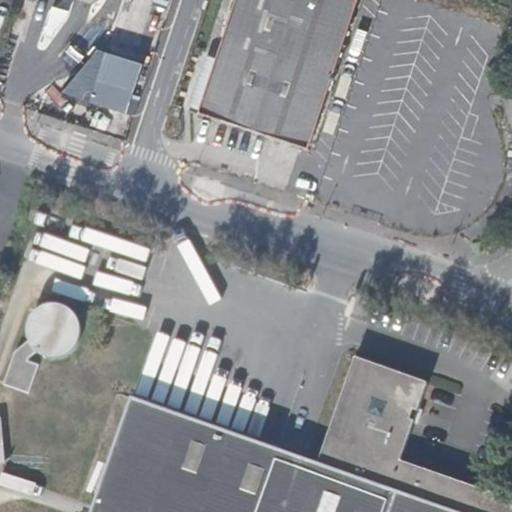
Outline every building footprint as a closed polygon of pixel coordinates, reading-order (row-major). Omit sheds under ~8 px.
[(353,0),(231,0),(213,53),(223,56),(206,110),(305,144),(309,131),(316,110),(353,0)] [(72,44),(67,51),(81,62),(86,55),(72,44)] [(96,48),(62,91),(126,112),(141,63),(96,48)] [(223,56),(213,53),(195,107),(206,110),(223,56)] [(52,86),(47,94),(61,105),(67,97),(52,86)] [(327,114),(316,110),(309,131),(320,135),(327,114)] [(11,356),(1,385),(26,394),(36,365),(25,361),(32,356),(38,360),(44,363),(50,363),(57,363),(62,361),(67,358),(71,354),(75,349),(77,343),(78,336),(77,328),(75,324),(73,320),(67,314),(63,312),(58,310),(51,309),(44,309),(37,312),(32,316),(29,319),(26,324),(23,330),(23,335),(23,341),(25,346),(11,356)] [(314,461),(128,397),(89,511),(511,511),(511,499),(397,459),(411,418),(405,416),(409,407),(413,409),(424,380),(351,355),(314,461)]
